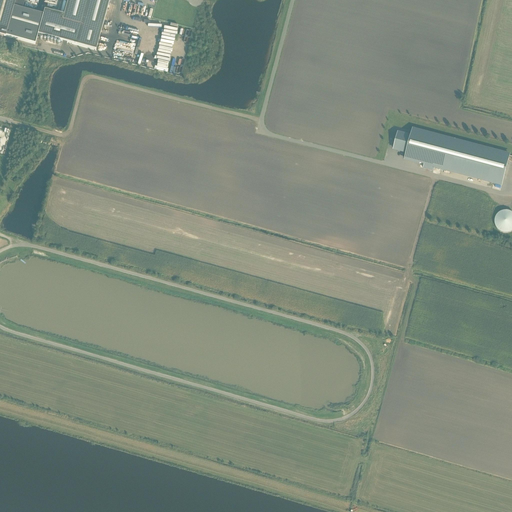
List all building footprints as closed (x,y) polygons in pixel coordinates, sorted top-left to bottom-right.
[(0,0),(0,35),(5,37),(6,36),(35,44),(38,35),(96,51),(109,0),(68,0),(64,16),(45,11),(43,16),(22,10),(24,0),(0,0)] [(0,80),(0,105),(20,111),(27,88),(0,80)] [(398,111),(369,104),(367,112),(396,120),(398,111)] [(397,132),(392,151),(405,154),(404,160),(424,165),(423,169),(433,171),(434,168),(502,185),(510,154),(412,129),(410,135),(397,132)] [(496,208),(439,193),(435,211),(491,225),(496,208)]
